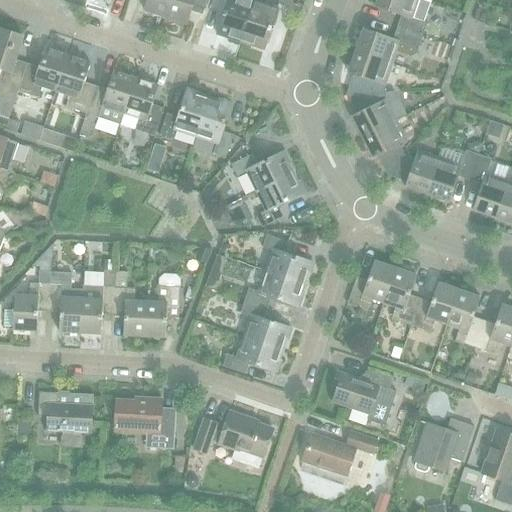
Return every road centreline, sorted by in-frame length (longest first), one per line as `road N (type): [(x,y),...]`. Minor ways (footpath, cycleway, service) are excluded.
road 1 (residential): [(0,357),(155,364),(290,398),(362,206)]
road 2 (residential): [(305,96),(2,0)]
road 3 (residential): [(511,265),(362,206)]
road 4 (residential): [(362,206),(337,173),(305,96)]
